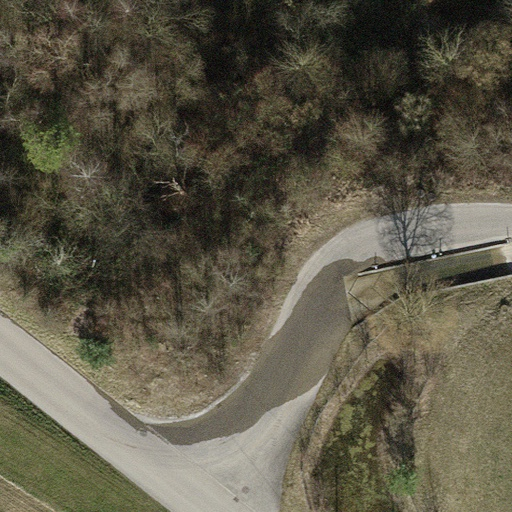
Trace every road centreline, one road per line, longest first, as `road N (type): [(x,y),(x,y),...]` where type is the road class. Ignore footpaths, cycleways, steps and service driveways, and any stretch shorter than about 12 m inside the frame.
road 1 (track): [(236,511),(324,287),(362,246),(445,225),(511,226)]
road 2 (track): [(0,341),(215,511)]
